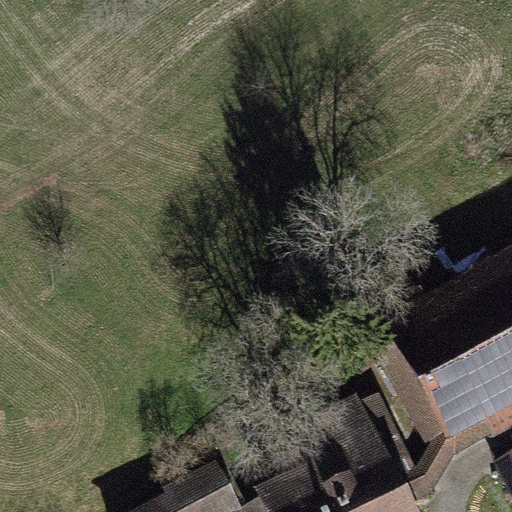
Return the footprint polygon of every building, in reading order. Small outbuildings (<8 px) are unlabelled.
[(511,269),(385,341),(450,458),(511,423),(511,269)] [(416,480),(383,412),(294,456),(321,511),(406,511),(395,490),(416,480)] [(321,511),(294,456),(233,486),(245,511),(321,511)] [(511,463),(497,471),(511,501),(511,463)] [(239,511),(219,475),(153,511),(239,511)]
